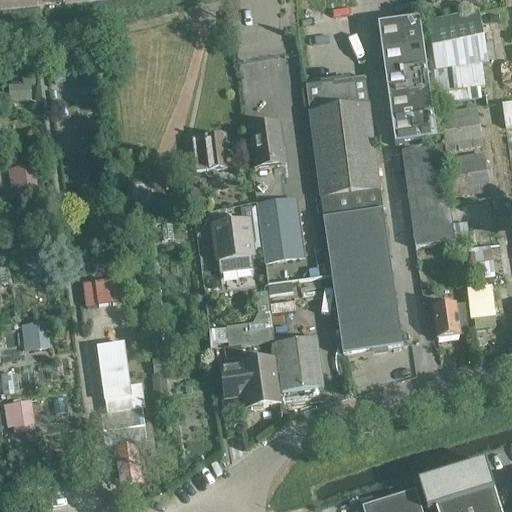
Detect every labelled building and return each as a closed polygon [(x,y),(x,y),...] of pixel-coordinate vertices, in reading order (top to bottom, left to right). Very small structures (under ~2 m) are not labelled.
[(479,15),(429,25),(433,49),(431,50),(436,75),(435,75),(437,90),(465,87),(465,89),(484,88),(482,67),(488,67),(479,15)] [(378,27),(395,148),(437,142),(419,21),(378,27)] [(2,101),(34,100),(33,78),(1,79),(2,101)] [(306,88),(323,221),(383,213),(365,80),(306,88)] [(476,111),(440,117),(454,201),(490,195),(481,140),(476,111)] [(281,147),(278,126),(249,130),(255,171),(285,167),(282,147),(281,147)] [(223,138),(193,142),(196,175),(227,171),(223,140),(223,138)] [(402,155),(415,250),(455,245),(442,150),(402,155)] [(12,168),(17,196),(42,193),(37,164),(12,168)] [(179,196),(182,216),(206,213),(203,193),(179,196)] [(295,198),(257,203),(266,265),(304,259),(295,198)] [(383,213),(323,221),(343,357),(402,349),(383,213)] [(215,244),(213,247),(214,257),(217,259),(218,263),(250,258),(246,224),(213,229),(215,244)] [(470,249),(475,280),(497,276),(492,246),(470,249)] [(123,280),(85,283),(87,308),(125,304),(123,280)] [(295,284),(272,284),(272,305),(295,304),(295,284)] [(463,292),(470,326),(484,323),(476,289),(463,292)] [(446,308),(433,310),(437,342),(460,338),(457,321),(468,319),(465,306),(455,307),(455,305),(445,306),(446,308)] [(26,350),(52,348),(50,322),(23,324),(26,350)] [(276,346),(282,394),(323,389),(316,340),(276,346)] [(142,388),(130,390),(123,347),(98,350),(107,417),(146,411),(142,388)] [(152,376),(156,400),(169,397),(165,374),(164,374),(162,360),(150,361),(152,376)] [(227,400),(247,397),(248,411),(252,410),(254,412),(262,411),(263,409),(278,407),(272,364),(243,368),(243,370),(223,373),(227,400)] [(34,401),(9,403),(12,434),(37,432),(34,401)] [(142,488),(136,446),(113,449),(119,492),(142,488)] [(485,465),(418,486),(420,493),(426,511),(435,511),(436,511),(494,494),(485,465)] [(362,511),(421,511),(416,494),(362,511)] [(500,511),(494,494),(436,511),(435,511),(500,511)]
